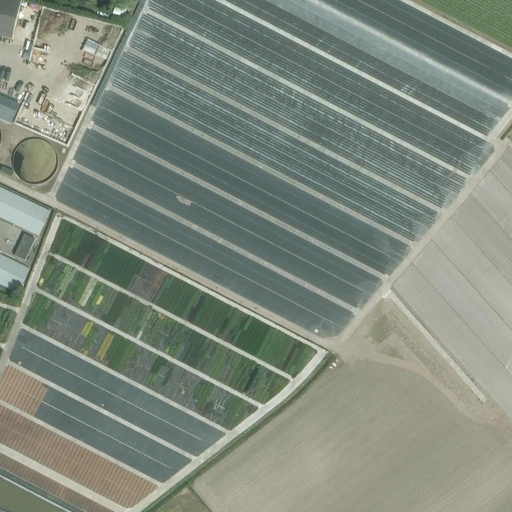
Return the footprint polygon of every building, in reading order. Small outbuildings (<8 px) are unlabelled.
[(0,0),(0,36),(13,40),(22,1),(17,0),(0,0)] [(120,4),(118,18),(129,20),(131,5),(120,4)] [(0,96),(0,118),(11,124),(19,105),(0,96)] [(50,212),(0,188),(0,216),(39,235),(50,212)] [(25,235),(15,256),(25,261),(35,240),(25,235)] [(0,254),(0,283),(19,292),(30,268),(0,254)] [(224,322),(226,319),(216,314),(214,317),(224,322)] [(302,346),(300,352),(318,357),(320,351),(302,346)] [(301,362),(313,367),(316,360),(303,355),(301,362)] [(282,367),(304,376),(308,369),(286,359),(282,367)] [(137,492),(152,500),(155,493),(140,485),(137,492)] [(133,496),(130,501),(143,507),(146,502),(133,496)] [(23,506),(31,511),(45,511),(28,500),(23,506)]
